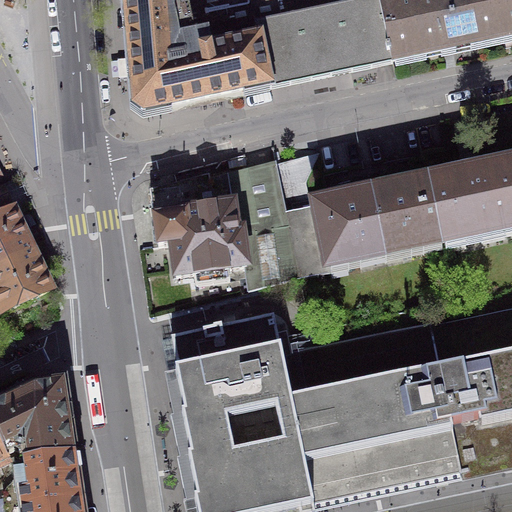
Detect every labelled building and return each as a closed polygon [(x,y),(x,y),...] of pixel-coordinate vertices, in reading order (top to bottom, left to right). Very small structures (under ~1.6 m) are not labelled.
[(256,25),(376,0),(142,0),(133,2),(127,3),(132,59),(136,108),(144,114),(228,96),(269,87),(256,25)] [(382,6),(380,0),(376,0),(256,25),(269,87),(365,67),(392,62),(381,6),(382,6)] [(447,50),(503,39),(494,0),(409,0),(382,6),(381,6),(392,62),(447,50)] [(511,0),(494,0),(503,39),(511,36),(511,0)] [(511,177),(510,167),(482,173),(480,162),(473,163),(466,165),(469,176),(429,184),(441,244),(511,229),(511,177)] [(208,177),(150,192),(151,197),(155,221),(158,245),(159,249),(172,247),(176,279),(194,277),(196,288),(230,283),(229,272),(245,270),(246,277),(248,294),(300,281),(298,274),(286,215),(276,166),(210,183),(208,177)] [(441,244),(429,184),(428,184),(429,185),(382,195),(372,197),(385,256),(441,244)] [(385,256),(372,197),(327,206),(286,215),(298,274),(385,256)] [(31,252),(13,215),(0,221),(0,309),(2,315),(50,292),(31,252)] [(430,326),(429,326),(461,475),(474,473),(475,472),(476,471),(477,470),(478,469),(479,468),(479,467),(479,466),(479,465),(479,463),(477,453),(485,451),(493,450),(497,468),(511,464),(511,310),(430,327),(430,326)] [(288,511),(312,507),(277,336),(278,336),(274,318),(222,329),(221,328),(214,329),(214,331),(171,340),(178,372),(175,372),(184,415),(182,416),(190,457),(188,458),(192,479),(197,500),(194,500),(196,511),(288,511)] [(287,334),(278,336),(277,336),(312,507),(385,492),(461,476),(461,475),(429,326),(292,355),(287,334)] [(24,463),(74,456),(69,420),(63,384),(33,389),(0,404),(0,447),(8,465),(9,464),(24,463)] [(0,468),(8,465),(0,447),(0,468)] [(82,511),(74,456),(24,463),(25,470),(26,476),(17,477),(18,488),(8,490),(5,498),(6,511),(82,511)]
